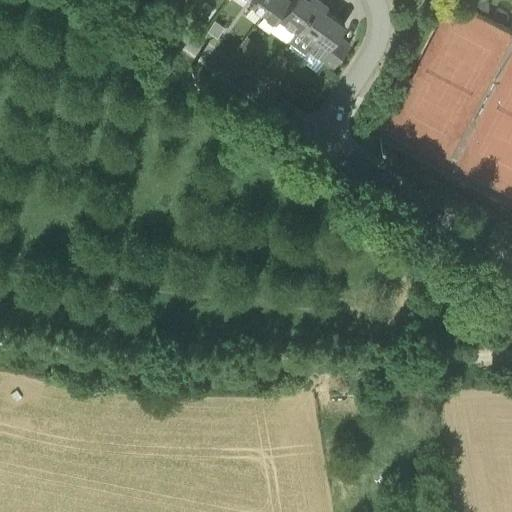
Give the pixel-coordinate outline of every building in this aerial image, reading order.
[(251,0),(249,3),(262,13),(271,0),(251,0)] [(279,16),(296,29),(316,0),(291,0),(291,1),(289,0),(271,0),(262,13),(275,22),(279,16)] [(316,0),(296,29),(288,40),(305,52),(309,47),(333,65),(350,43),(337,33),(344,24),(324,8),(327,4),(322,0),(316,0)] [(488,9),(488,4),(487,0),(479,0),(473,2),(474,8),(486,14),(488,9)] [(214,40),(216,36),(223,26),(214,19),(207,29),(204,33),(214,40)] [(247,57),(256,44),(247,37),(237,50),(247,57)]
